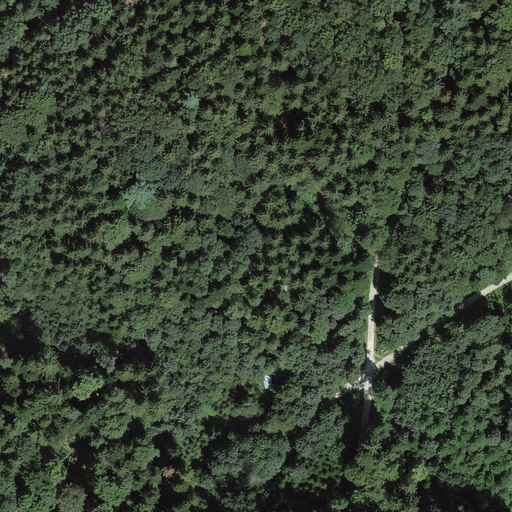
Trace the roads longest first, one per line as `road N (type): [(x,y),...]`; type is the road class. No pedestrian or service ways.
road 1 (track): [(241,511),(318,416),(370,374),(379,253),(469,0)]
road 2 (track): [(351,511),(370,374),(511,275)]
road 3 (track): [(43,511),(0,395)]
